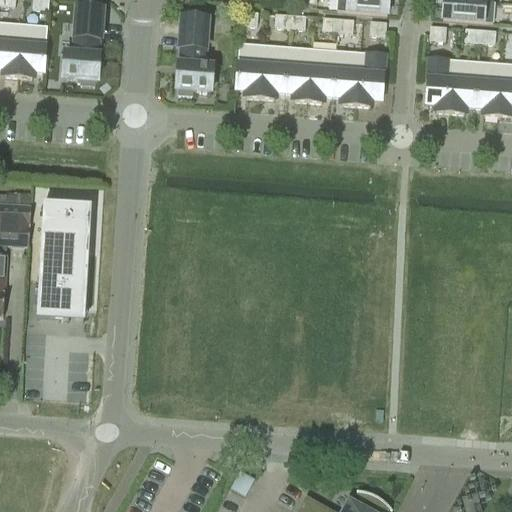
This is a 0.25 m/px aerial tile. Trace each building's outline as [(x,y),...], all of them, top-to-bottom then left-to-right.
[(0,0),(0,10),(15,11),(16,0),(0,0)] [(35,0),(33,0),(32,13),(48,14),(49,1),(35,0)] [(388,0),(347,0),(347,16),(387,19),(388,0)] [(485,6),(444,2),(443,24),(483,27),(485,6)] [(65,58),(63,84),(80,85),(80,90),(94,91),(95,86),(97,87),(99,61),(97,61),(99,44),(100,44),(103,14),(77,12),(75,42),(78,42),(77,59),(65,58)] [(242,16),(241,29),(257,31),(258,17),(242,16)] [(283,32),(284,19),(275,19),(274,32),(283,32)] [(284,19),(283,32),(305,34),(306,21),(284,19)] [(178,69),(176,95),(178,95),(178,100),(192,101),(192,96),(193,96),(210,97),(212,72),(200,71),(201,54),(205,54),(207,24),(182,22),(180,52),(181,52),(180,69),(178,69)] [(344,37),(345,24),(323,22),(322,35),(344,37)] [(345,24),(344,37),(353,38),(354,25),(345,24)] [(370,26),(369,39),(385,41),(386,27),(370,26)] [(22,29),(0,27),(0,72),(5,73),(4,82),(18,83),(22,29)] [(47,31),(22,29),(18,83),(32,84),(33,75),(43,76),(47,31)] [(430,31),(429,44),(445,45),(446,32),(430,31)] [(479,47),(480,35),(465,33),(464,46),(479,47)] [(496,36),(480,35),(479,47),(495,49),(496,36)] [(246,103),(260,104),(264,50),(239,48),(236,93),(247,94),(246,103)] [(288,52),(264,50),(260,104),(274,105),(274,96),(284,97),(288,52)] [(312,54),(288,52),(284,97),(295,98),(294,106),(308,107),(312,54)] [(336,56),(312,54),(308,107),(322,108),(322,100),(332,101),(336,56)] [(342,110),(356,111),(360,58),(336,56),(332,101),(342,102),(342,110)] [(384,60),(360,58),(356,111),(370,112),(370,104),(381,105),(384,60)] [(450,118),(454,65),(429,63),(426,108),(437,109),(436,117),(450,118)] [(478,67),(454,65),(450,118),(464,119),(465,111),(475,112),(478,67)] [(502,69),(478,67),(475,112),(485,113),(484,121),(498,122),(502,69)] [(511,69),(502,69),(498,122),(511,123),(511,120),(511,69)] [(0,259),(4,260),(5,250),(29,251),(31,211),(30,211),(31,198),(7,197),(7,199),(0,198),(0,259)] [(37,314),(36,325),(58,326),(69,326),(69,316),(85,317),(91,212),(87,211),(87,215),(44,213),(45,209),(42,209),(37,314)] [(361,497),(357,496),(357,498),(358,498),(353,508),(349,506),(346,511),(326,511),(307,501),(300,511),(389,511),(386,508),(382,505),(377,502),(373,500),(371,499),(366,497),(361,497)]
